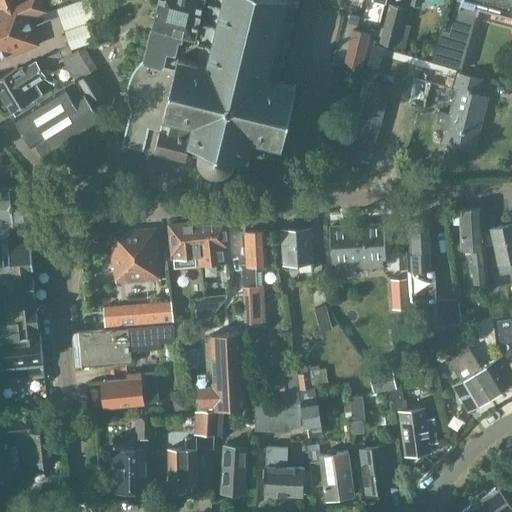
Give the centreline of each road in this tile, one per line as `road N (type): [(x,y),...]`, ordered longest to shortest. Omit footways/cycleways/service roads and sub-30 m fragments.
road 1 (residential): [(511,192),(64,215)]
road 2 (residential): [(78,511),(58,267),(64,215)]
road 3 (residential): [(416,511),(511,424)]
